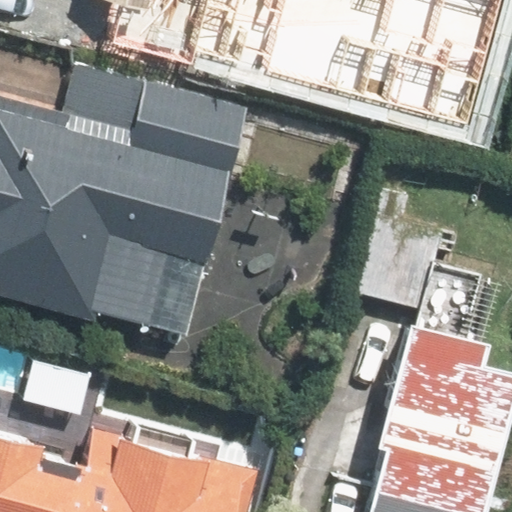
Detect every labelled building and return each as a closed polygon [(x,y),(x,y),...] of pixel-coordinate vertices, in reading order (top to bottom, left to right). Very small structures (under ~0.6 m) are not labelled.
[(86,0),(86,3),(192,31),(200,0),(86,0)] [(389,0),(379,35),(276,3),(256,66),(387,108),(408,40),(421,0),(389,0)] [(0,262),(185,318),(251,98),(90,50),(73,104),(0,82),(0,262)] [(417,180),(376,172),(355,277),(427,291),(443,214),(411,207),(417,180)] [(488,511),(511,421),(511,345),(416,320),(365,511),(488,511)] [(206,394),(120,371),(100,444),(186,467),(206,394)] [(49,390),(0,375),(0,511),(87,511),(91,499),(24,480),(49,390)]
